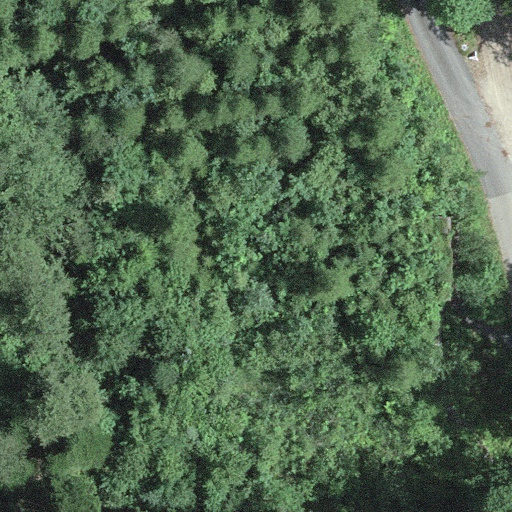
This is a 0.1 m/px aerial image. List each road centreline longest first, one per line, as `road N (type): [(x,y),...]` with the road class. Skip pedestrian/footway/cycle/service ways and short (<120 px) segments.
road 1 (track): [(482,144),(420,0)]
road 2 (track): [(482,144),(498,46),(486,0)]
